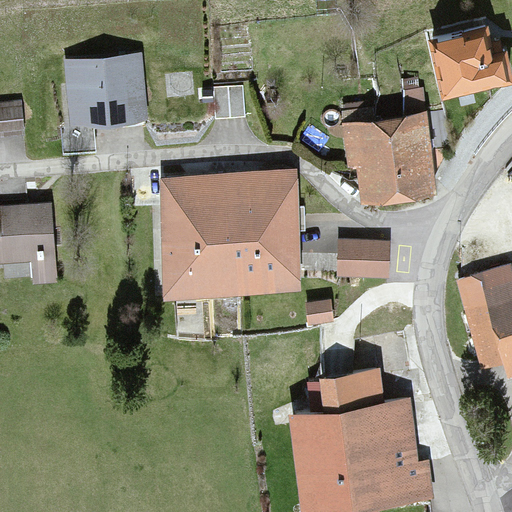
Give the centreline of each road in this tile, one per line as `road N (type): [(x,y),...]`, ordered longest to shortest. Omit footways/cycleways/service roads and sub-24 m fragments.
road 1 (residential): [(439,240),(348,210),(295,160),(262,151),(0,171)]
road 2 (residential): [(489,511),(435,353),(429,289),(439,240)]
road 3 (unclassified): [(464,197),(468,142),(511,92)]
